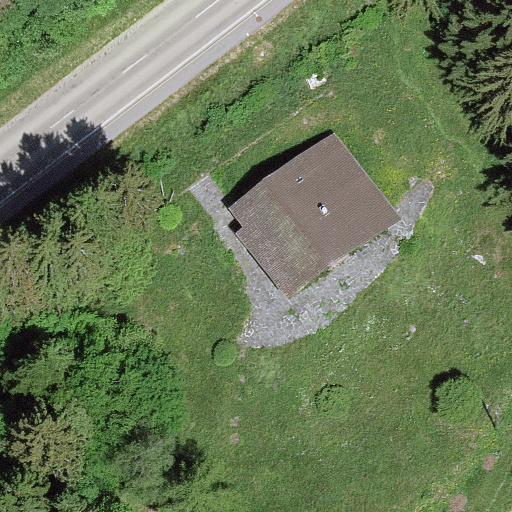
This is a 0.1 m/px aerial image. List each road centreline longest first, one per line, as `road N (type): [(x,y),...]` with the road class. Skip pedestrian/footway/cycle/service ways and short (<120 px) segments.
road 1 (tertiary): [(0,167),(220,0)]
road 2 (unknown): [(232,235),(44,207),(0,183)]
